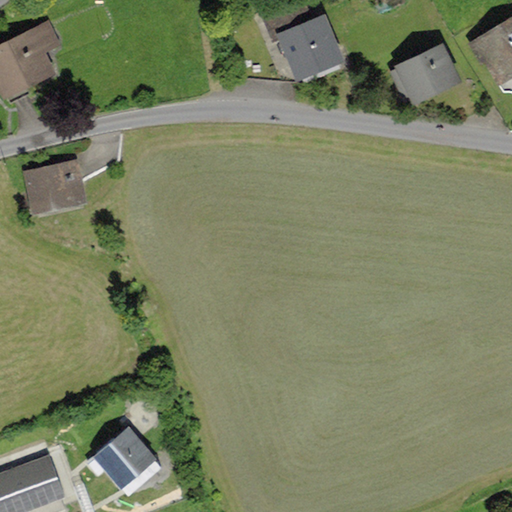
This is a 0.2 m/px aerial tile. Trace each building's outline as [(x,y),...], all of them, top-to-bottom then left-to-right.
[(338,68),(319,14),(274,29),(292,84),(338,68)] [(511,17),(465,43),(490,87),(511,75),(511,17)] [(48,28),(0,53),(0,85),(9,103),(54,79),(41,56),(58,47),(48,28)] [(442,43),(387,65),(404,106),(459,83),(442,43)] [(73,160),(15,169),(23,213),(80,203),(73,160)] [(156,459),(129,428),(97,457),(124,487),(156,459)] [(49,457),(0,474),(0,511),(23,511),(64,498),(49,457)]
